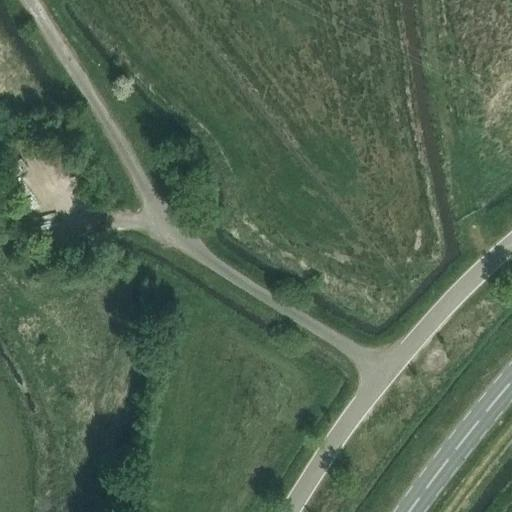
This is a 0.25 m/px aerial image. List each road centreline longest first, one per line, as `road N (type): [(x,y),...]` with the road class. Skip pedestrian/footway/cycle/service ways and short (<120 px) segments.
road 1 (unclassified): [(383,375),(200,255),(167,221),(32,0)]
road 2 (unclassified): [(383,375),(511,248)]
road 3 (secondary): [(412,511),(511,378)]
road 4 (unclassified): [(289,511),(383,375)]
